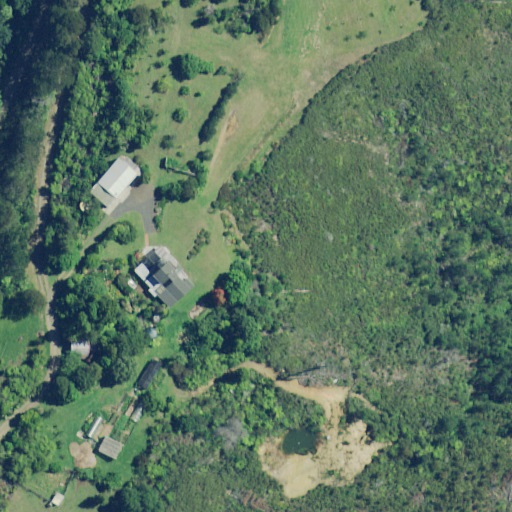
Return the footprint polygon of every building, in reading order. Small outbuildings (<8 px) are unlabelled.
[(136,175),(117,159),(89,193),(108,209),(136,175)] [(181,271),(159,248),(133,272),(168,310),(192,288),(178,273),(181,271)] [(162,366),(153,360),(136,386),(145,392),(162,366)] [(122,447),(104,439),(97,453),(115,461),(122,447)] [(63,498),(53,492),(47,503),(56,509),(63,498)]
